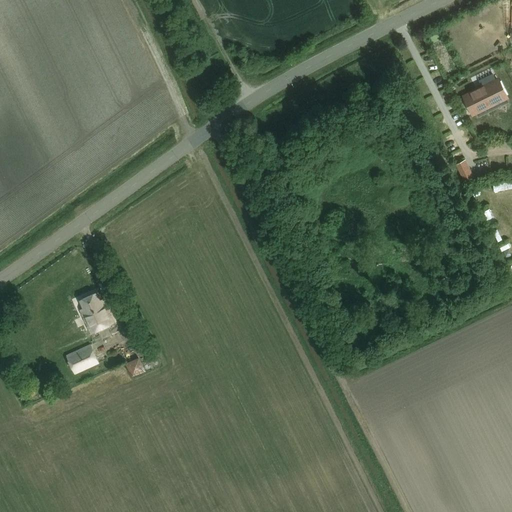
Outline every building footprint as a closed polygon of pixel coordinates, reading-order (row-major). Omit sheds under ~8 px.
[(138,79),(149,73),(139,52),(128,57),(138,79)] [(498,79),(467,95),(476,113),(507,97),(498,79)] [(81,309),(91,333),(115,322),(104,299),(101,300),(97,292),(80,300),(84,308),(81,309)] [(75,373),(99,362),(91,344),(67,355),(75,373)] [(134,376),(149,370),(143,355),(129,361),(134,376)] [(35,394),(36,385),(28,385),(27,393),(29,397),(32,397),(35,394)]
